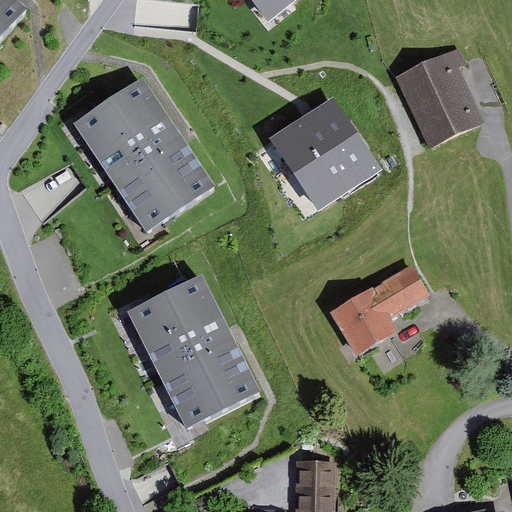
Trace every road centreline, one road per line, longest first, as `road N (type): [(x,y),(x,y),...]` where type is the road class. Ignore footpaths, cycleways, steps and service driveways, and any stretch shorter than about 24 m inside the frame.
road 1 (residential): [(125,511),(0,213)]
road 2 (residential): [(116,0),(0,169)]
